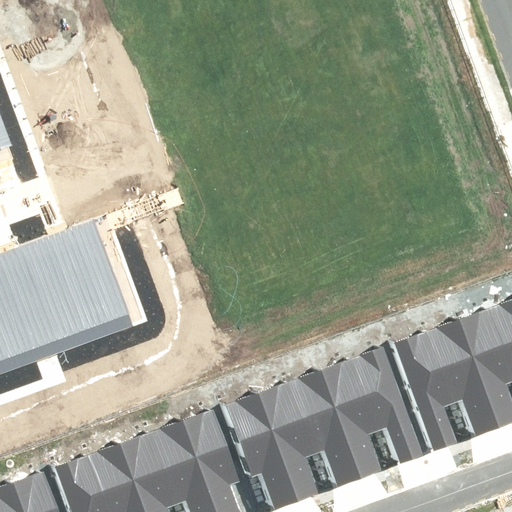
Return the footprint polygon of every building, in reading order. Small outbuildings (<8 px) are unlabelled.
[(0,149),(10,146),(0,118),(0,149)] [(101,219),(0,255),(0,371),(138,321),(101,219)] [(511,298),(490,306),(511,367),(511,298)] [(458,318),(497,426),(511,420),(511,399),(507,384),(511,382),(511,367),(490,306),(458,318)] [(474,434),(497,426),(458,318),(425,330),(452,404),(462,400),(474,434)] [(392,342),(432,450),(455,441),(442,408),(452,404),(425,330),(392,342)] [(403,461),(426,453),(386,345),(353,357),(381,431),(391,428),(403,461)] [(322,368),(362,476),(383,468),(370,435),(381,431),(353,357),(322,368)] [(339,484),(362,476),(322,368),(289,380),(316,454),(326,451),(339,484)] [(257,392),(297,499),(318,492),(306,458),(316,454),(289,380),(257,392)] [(274,508),(297,499),(257,392),(225,404),(252,478),(262,474),(274,508)] [(185,418),(219,511),(243,511),(233,485),(244,481),(216,407),(185,418)] [(193,511),(219,511),(185,418),(152,430),(179,504),(189,501),(193,511)] [(120,442),(145,511),(170,511),(169,508),(179,504),(152,430),(120,442)] [(145,511),(120,442),(88,454),(109,511),(145,511)] [(54,466),(71,511),(109,511),(88,454),(54,466)] [(14,482),(25,511),(60,511),(45,470),(14,482)] [(25,511),(14,482),(0,486),(0,511),(25,511)]
